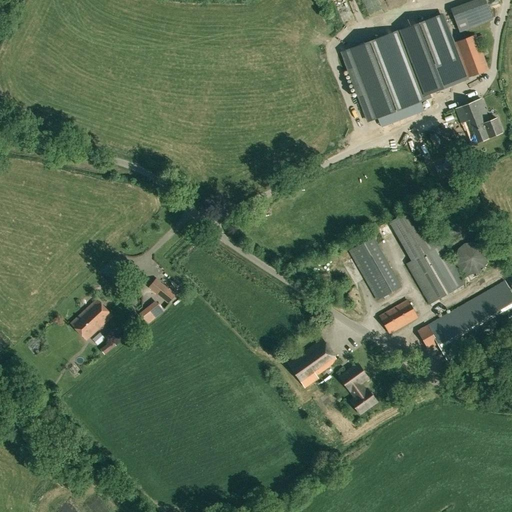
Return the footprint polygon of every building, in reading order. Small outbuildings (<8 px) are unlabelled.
[(469,0),(450,7),(459,32),(493,19),(485,0),(469,0)] [(405,29),(429,94),(467,80),(460,63),(459,63),(441,15),(405,29)] [(369,122),(401,109),(431,98),(429,94),(405,29),(342,53),(369,122)] [(468,77),(489,69),(476,34),(455,42),(468,77)] [(502,131),(497,117),(489,120),(481,98),(456,108),(470,144),(502,131)] [(450,176),(463,171),(460,163),(447,168),(450,176)] [(393,220),(413,260),(439,247),(418,208),(393,220)] [(452,252),(472,241),(466,230),(446,240),(452,252)] [(373,236),(350,250),(364,276),(387,261),(373,236)] [(413,260),(409,262),(430,303),(466,284),(444,244),(439,247),(413,260)] [(388,262),(364,276),(379,302),(404,287),(388,262)] [(410,273),(404,275),(409,284),(410,284),(413,291),(416,289),(414,285),(416,285),(410,273)] [(168,302),(175,294),(156,279),(150,287),(168,302)] [(511,292),(505,280),(418,330),(428,348),(438,343),(448,360),(511,323),(511,292)] [(86,339),(112,316),(97,299),(71,323),(86,339)] [(407,300),(381,315),(378,316),(391,332),(417,317),(407,300)] [(156,302),(141,314),(147,323),(163,311),(156,302)] [(323,338),(289,362),(306,386),(318,377),(317,375),(338,360),(323,338)] [(109,357),(121,346),(118,342),(106,353),(109,357)] [(367,377),(357,364),(340,377),(350,390),(362,381),(367,377)] [(376,401),(362,381),(350,390),(356,397),(351,401),(360,413),(376,401)] [(95,511),(98,511),(108,510),(106,502),(93,505),(95,511)]
